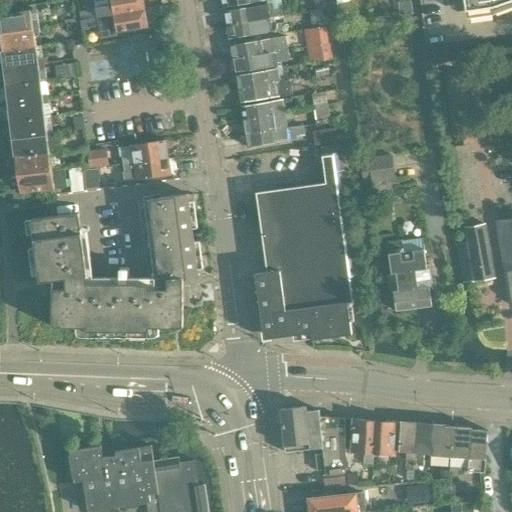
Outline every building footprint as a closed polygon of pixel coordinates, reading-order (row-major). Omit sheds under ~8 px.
[(79,13),(81,21),(144,11),(141,0),(97,0),(95,0),(97,9),(79,13)] [(222,0),(224,8),(273,0),(222,0)] [(511,0),(464,0),(466,10),(492,6),(493,14),(511,6),(511,0)] [(225,11),(228,25),(283,15),(282,9),(274,10),(273,3),(225,11)] [(31,11),(0,15),(0,34),(38,28),(37,24),(33,24),(32,20),(37,19),(35,10),(31,11)] [(147,29),(144,11),(81,21),(82,29),(99,26),(101,38),(116,36),(116,34),(147,29)] [(283,15),(228,25),(230,38),(277,30),(276,23),(284,22),(283,15)] [(0,39),(1,39),(2,52),(36,46),(34,33),(38,33),(38,28),(0,34),(0,39)] [(231,45),(233,58),(287,50),(288,49),(286,36),(231,45)] [(3,63),(4,69),(43,64),(42,59),(38,60),(36,46),(2,52),(4,63),(3,63)] [(287,50),(233,58),(236,72),(276,66),(289,64),(287,50)] [(4,75),(5,74),(7,87),(41,82),(45,81),(43,68),(43,64),(4,69),(4,75)] [(77,77),(75,64),(55,67),(56,80),(77,77)] [(236,76),(238,89),(290,81),(294,80),(293,72),(281,74),(281,75),(277,75),(276,69),(236,76)] [(445,75),(454,146),(474,144),(466,76),(457,73),(445,75)] [(290,81),(238,89),(240,103),(281,96),(292,94),(291,88),(290,81)] [(8,104),(48,99),(47,95),(42,95),(41,82),(7,87),(9,98),(8,98),(8,104)] [(9,110),(11,122),(12,122),(45,117),(44,104),(48,103),(48,99),(8,104),(9,110)] [(241,107),(243,120),(284,114),(283,107),(291,105),(291,101),(288,99),(241,107)] [(243,120),(245,133),(286,126),(285,120),(294,118),(293,112),(284,114),(243,120)] [(45,117),(12,122),(13,134),(12,134),(13,139),(52,134),(52,130),(47,131),(45,117)] [(286,126),(245,133),(248,147),(296,139),(296,135),(304,134),(303,124),(286,126)] [(15,145),(17,157),(50,153),(48,139),(53,139),(52,134),(13,139),(14,145),(15,145)] [(122,156),(122,164),(168,158),(165,141),(118,147),(119,157),(122,156)] [(312,340),(352,334),(347,303),(361,301),(340,145),(321,148),(326,183),(256,193),(267,272),(255,274),(264,339),(311,333),(312,340)] [(17,169),(18,174),(57,170),(57,165),(52,166),(50,153),(17,157),(18,168),(17,169)] [(360,159),(364,185),(364,184),(366,193),(380,191),(379,183),(396,180),(392,154),(360,159)] [(168,158),(122,164),(123,165),(124,172),(123,172),(124,181),(171,176),(168,158)] [(21,192),(55,188),(66,187),(64,173),(63,169),(57,170),(18,174),(19,180),(20,180),(21,192)] [(149,199),(161,283),(167,282),(183,280),(198,277),(187,194),(149,199)] [(149,328),(175,328),(180,328),(183,328),(183,311),(183,289),(183,280),(167,282),(168,289),(149,290),(149,284),(88,284),(78,213),(31,219),(39,282),(52,280),(52,327),(86,327),(86,331),(149,332),(149,328)] [(511,220),(497,223),(511,306),(511,305),(511,220)] [(456,244),(462,283),(494,278),(485,225),(464,228),(466,243),(456,244)] [(387,275),(388,284),(430,278),(429,269),(427,269),(423,238),(402,241),(401,240),(387,242),(391,274),(387,275)] [(430,278),(388,284),(389,293),(393,292),(396,312),(432,307),(429,287),(431,287),(430,278)] [(320,417),(319,410),(307,411),(306,406),(280,409),(285,452),(322,448),(325,475),(345,473),(344,419),(320,417)] [(372,459),(372,454),(374,421),(352,419),(350,453),(364,453),(363,464),(372,465),(372,459)] [(374,421),(372,454),(394,455),(396,423),(374,421)] [(413,470),(414,465),(417,423),(400,422),(398,452),(406,453),(404,469),(413,470)] [(433,424),(417,423),(414,465),(422,466),(423,454),(431,455),(433,424)] [(452,426),(433,424),(431,455),(430,456),(449,457),(452,426)] [(471,427),(452,426),(449,457),(468,458),(469,458),(471,429),(471,427)] [(487,431),(471,429),(469,458),(468,458),(467,471),(484,473),(487,431)] [(97,446),(69,450),(74,482),(83,481),(88,511),(147,503),(148,510),(160,508),(160,511),(208,511),(205,484),(198,485),(194,461),(180,463),(179,457),(153,461),(151,445),(115,451),(115,455),(107,457),(103,457),(101,440),(96,441),(97,446)] [(407,505),(433,502),(431,484),(405,487),(407,505)] [(360,492),(346,494),(307,498),(308,511),(361,511),(361,504),(360,492)]
